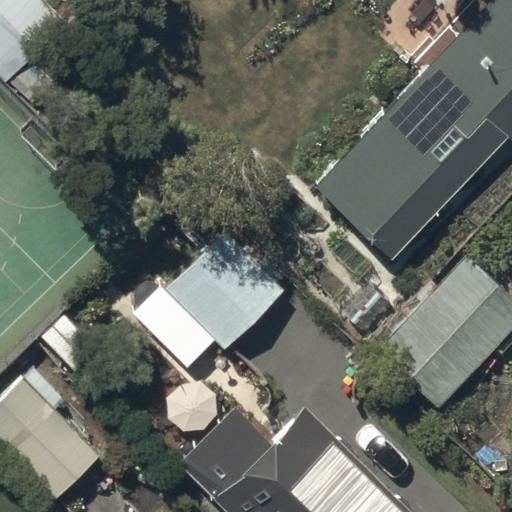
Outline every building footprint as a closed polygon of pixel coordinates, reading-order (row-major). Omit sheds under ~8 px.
[(47,0),(0,0),(0,67),(4,71),(61,14),(47,0)] [(511,0),(475,0),(309,174),(386,246),(500,127),(511,137),(511,135),(511,0)] [(279,280),(220,222),(164,280),(222,337),(279,280)] [(511,316),(511,294),(463,249),(375,345),(435,400),(511,316)] [(95,446),(21,371),(0,391),(0,432),(54,486),(95,446)] [(416,511),(301,396),(260,435),(239,414),(215,438),(205,428),(179,454),(236,511),(416,511)]
